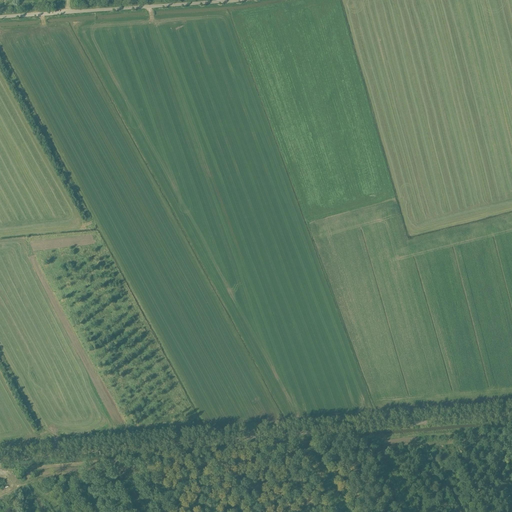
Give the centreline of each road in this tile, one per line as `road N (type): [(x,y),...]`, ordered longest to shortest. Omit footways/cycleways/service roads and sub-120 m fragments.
road 1 (unclassified): [(0,461),(511,413)]
road 2 (unclassified): [(0,21),(270,0)]
